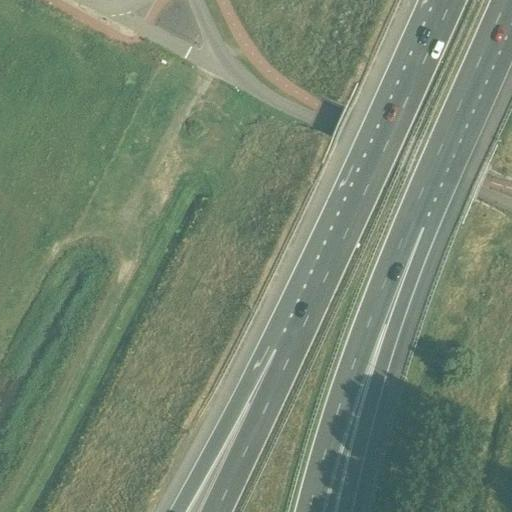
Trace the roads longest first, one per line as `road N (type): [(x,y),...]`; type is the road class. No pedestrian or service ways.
road 1 (motorway): [(448,0),(288,358)]
road 2 (unclassified): [(511,205),(333,129),(231,75)]
road 3 (motorway): [(309,511),(331,426),(408,223)]
road 4 (motorway): [(343,511),(395,318),(408,223)]
road 5 (motorway): [(408,223),(506,0)]
road 6 (motorway): [(288,358),(181,511)]
road 7 (motorway): [(288,358),(214,511)]
road 8 (unclassified): [(105,8),(231,75)]
